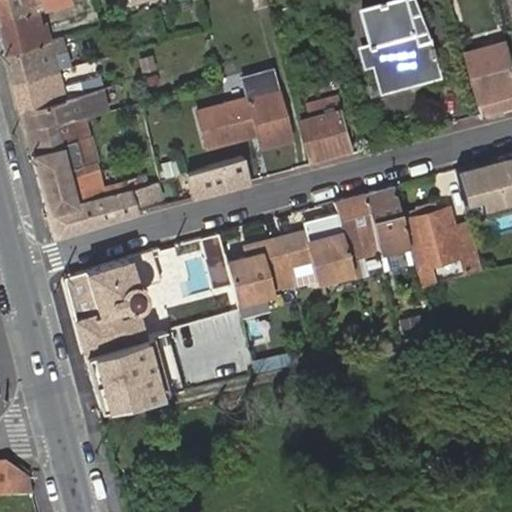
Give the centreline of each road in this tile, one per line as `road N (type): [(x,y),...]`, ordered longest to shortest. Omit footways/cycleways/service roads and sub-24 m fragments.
road 1 (residential): [(17,266),(511,134)]
road 2 (primary): [(17,266),(59,432)]
